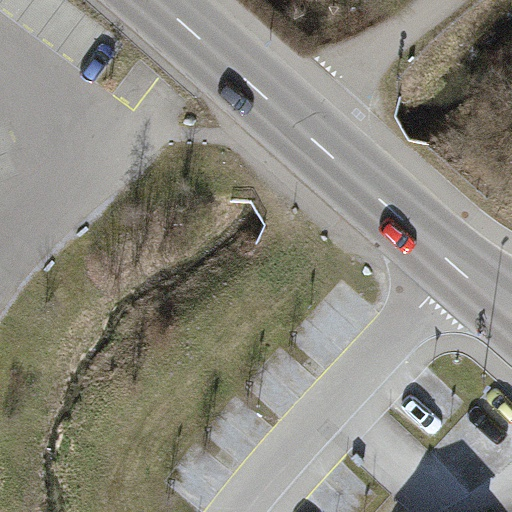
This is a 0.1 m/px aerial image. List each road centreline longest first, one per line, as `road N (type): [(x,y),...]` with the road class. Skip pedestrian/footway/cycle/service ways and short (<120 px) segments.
road 1 (unclassified): [(452,262),(243,511)]
road 2 (primary): [(452,262),(297,127)]
road 3 (residential): [(297,127),(454,0)]
road 4 (primary): [(297,127),(154,0)]
